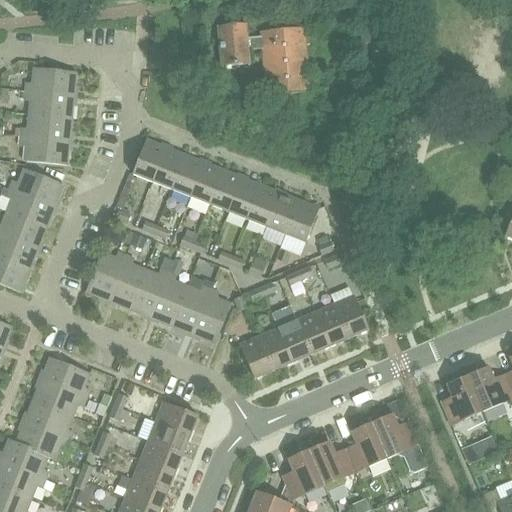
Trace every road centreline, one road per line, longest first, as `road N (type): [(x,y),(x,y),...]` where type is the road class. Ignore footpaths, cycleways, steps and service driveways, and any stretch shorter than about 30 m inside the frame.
road 1 (residential): [(251,430),(511,319)]
road 2 (residential): [(251,430),(218,382),(42,314)]
road 3 (residential): [(42,314),(78,204),(107,189),(136,120)]
road 4 (residential): [(327,197),(136,120)]
road 5 (residential): [(0,53),(9,46),(139,59)]
